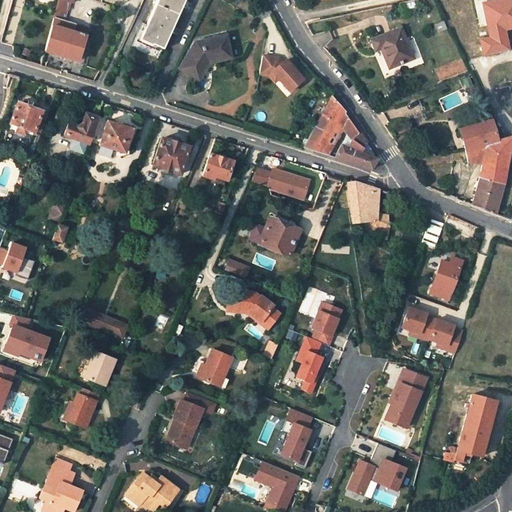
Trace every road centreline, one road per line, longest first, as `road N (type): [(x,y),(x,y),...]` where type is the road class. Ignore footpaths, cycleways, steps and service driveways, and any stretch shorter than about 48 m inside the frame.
road 1 (unclassified): [(0,62),(373,180),(405,179)]
road 2 (unclassified): [(282,0),(299,36),(405,179)]
road 3 (unknown): [(308,511),(350,415),(353,347)]
